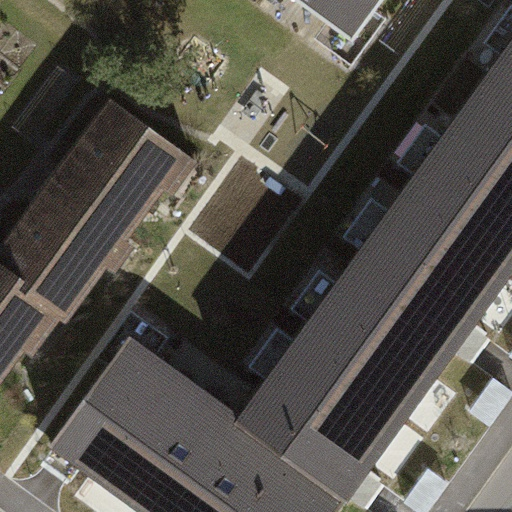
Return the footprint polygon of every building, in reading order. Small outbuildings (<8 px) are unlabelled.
[(302,0),(354,38),(381,0),(302,0)] [(511,272),(511,270),(511,44),(404,195),(511,272)] [(214,165),(126,99),(9,255),(82,309),(89,315),(120,275),(128,281),(149,253),(141,247),(180,195),(187,201),(214,165)] [(406,417),(511,272),(404,195),(300,341),(406,417)] [(0,248),(0,398),(36,350),(45,358),(82,309),(9,255),(0,248)] [(336,511),(406,417),(300,341),(245,420),(140,344),(124,332),(46,440),(146,511),(336,511)] [(511,398),(511,390),(494,378),(470,413),(492,428),(511,398)] [(431,511),(451,484),(430,469),(405,505),(415,511),(431,511)]
